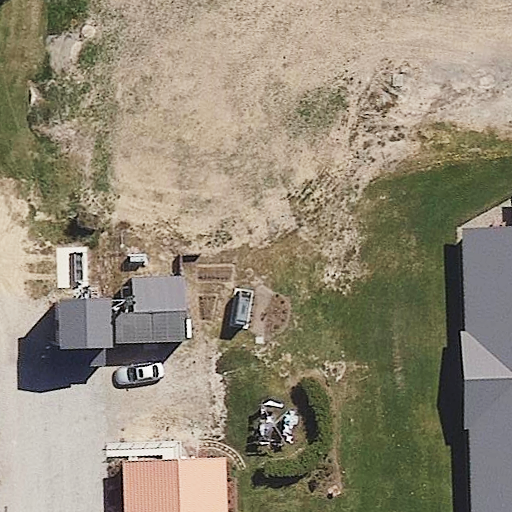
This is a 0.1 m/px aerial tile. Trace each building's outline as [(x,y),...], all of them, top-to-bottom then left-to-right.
[(320,0),(321,18),(462,14),(461,0),(320,0)] [(363,51),(105,60),(107,127),(163,125),(167,220),(233,218),(229,121),(366,116),(363,51)] [(511,511),(511,232),(466,234),(475,511),(511,511)] [(201,367),(201,307),(150,308),(151,368),(201,367)] [(119,346),(70,346),(70,389),(119,388),(119,346)] [(230,511),(228,457),(106,462),(108,511),(230,511)]
